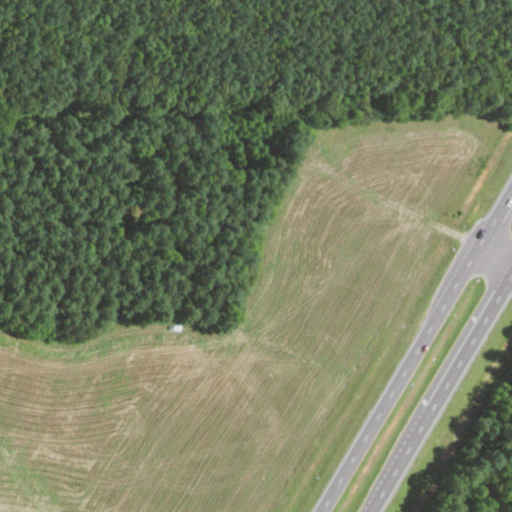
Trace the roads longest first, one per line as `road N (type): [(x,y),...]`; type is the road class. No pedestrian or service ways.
road 1 (trunk): [(511,188),(320,511)]
road 2 (trunk): [(371,511),(511,272)]
